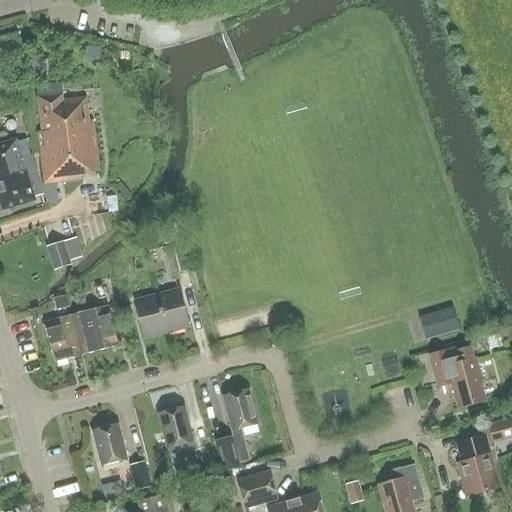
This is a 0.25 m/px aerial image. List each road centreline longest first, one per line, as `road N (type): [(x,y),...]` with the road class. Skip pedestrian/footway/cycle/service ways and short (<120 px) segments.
road 1 (residential): [(22,413),(259,352),(275,366),(302,453),(315,459),(395,437),(400,420)]
road 2 (unclassified): [(34,1),(177,18),(250,0)]
